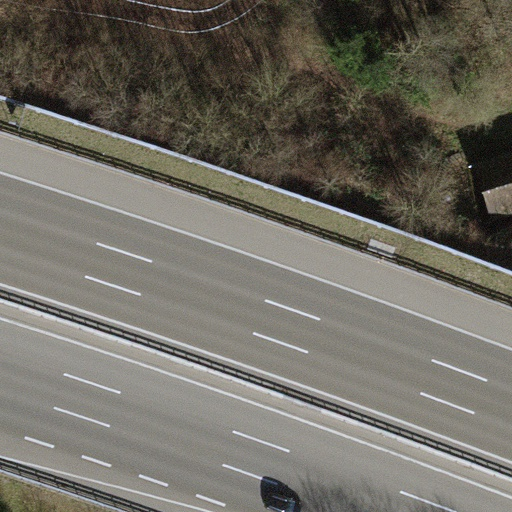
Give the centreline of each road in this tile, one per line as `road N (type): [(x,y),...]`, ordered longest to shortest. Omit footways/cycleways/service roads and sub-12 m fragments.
road 1 (motorway): [(511,409),(0,227)]
road 2 (motorway): [(0,376),(396,511)]
